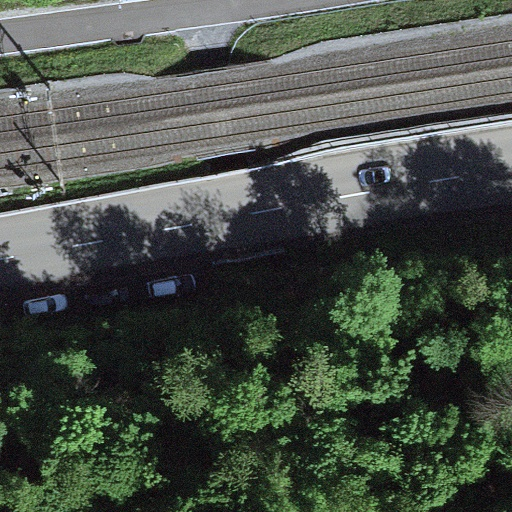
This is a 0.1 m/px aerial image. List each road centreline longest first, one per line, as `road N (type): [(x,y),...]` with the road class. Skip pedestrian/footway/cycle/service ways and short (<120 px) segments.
road 1 (primary): [(511,169),(0,258)]
road 2 (track): [(0,37),(197,12)]
